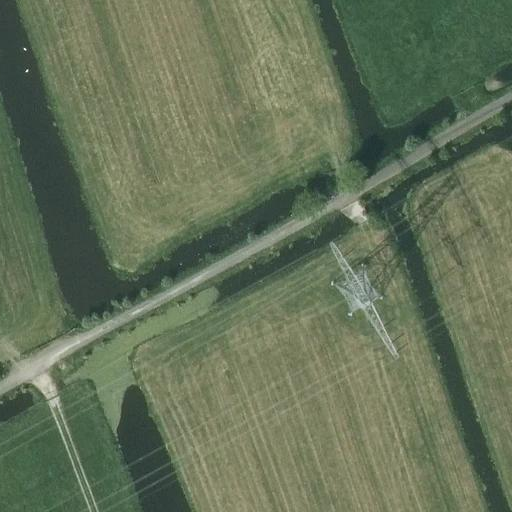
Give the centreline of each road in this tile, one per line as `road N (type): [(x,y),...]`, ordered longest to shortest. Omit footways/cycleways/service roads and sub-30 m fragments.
road 1 (unclassified): [(0,387),(511,99)]
road 2 (track): [(37,366),(92,511)]
